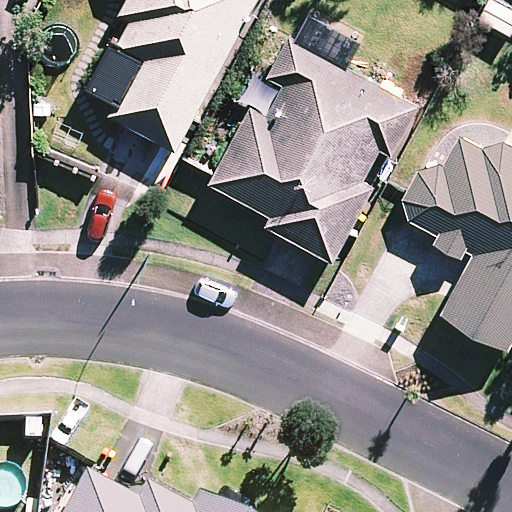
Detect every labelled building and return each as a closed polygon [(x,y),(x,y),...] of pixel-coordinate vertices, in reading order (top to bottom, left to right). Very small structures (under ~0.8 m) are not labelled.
[(124,0),(120,8),(134,16),(119,44),(142,56),(113,109),(180,145),(257,0),(124,0)] [(272,109),(255,100),(214,178),(268,206),(263,216),(338,256),(419,102),(290,34),(271,70),(288,79),(272,109)] [(450,70),(423,57),(406,90),(433,104),(450,70)] [(409,212),(413,215),(438,228),(433,237),(471,257),(445,306),(511,341),(511,339),(511,130),(497,123),(489,138),(461,124),(449,147),(442,160),(437,158),(431,158),(426,159),(421,160),(416,163),(411,166),(407,170),(404,175),(402,180),(401,186),(401,191),(401,197),(403,202),(405,207),(409,212)] [(224,511),(195,496),(188,509),(143,486),(135,501),(84,474),(63,511),(224,511)]
